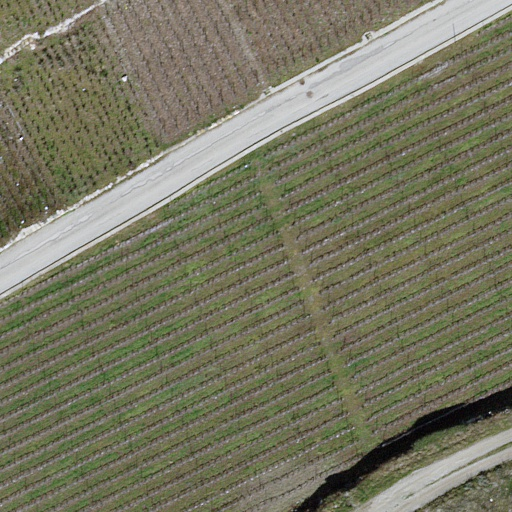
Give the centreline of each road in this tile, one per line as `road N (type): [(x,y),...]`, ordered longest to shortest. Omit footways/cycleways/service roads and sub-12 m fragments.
road 1 (unclassified): [(0,286),(505,0)]
road 2 (track): [(384,511),(511,448)]
